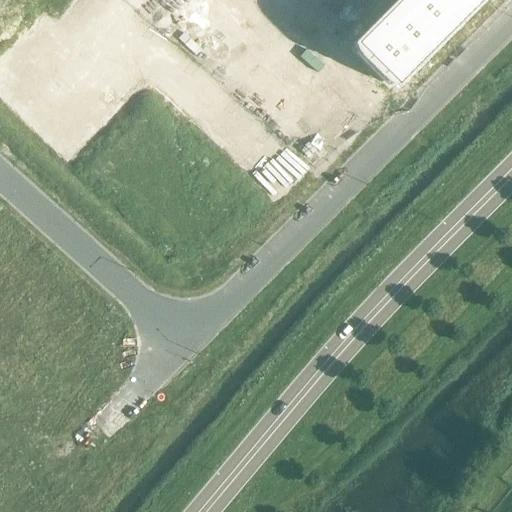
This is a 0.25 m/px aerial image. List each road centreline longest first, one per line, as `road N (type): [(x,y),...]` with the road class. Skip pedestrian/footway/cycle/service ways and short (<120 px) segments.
road 1 (unclassified): [(0,182),(182,345),(511,14)]
road 2 (secondary): [(201,511),(332,357),(511,172)]
